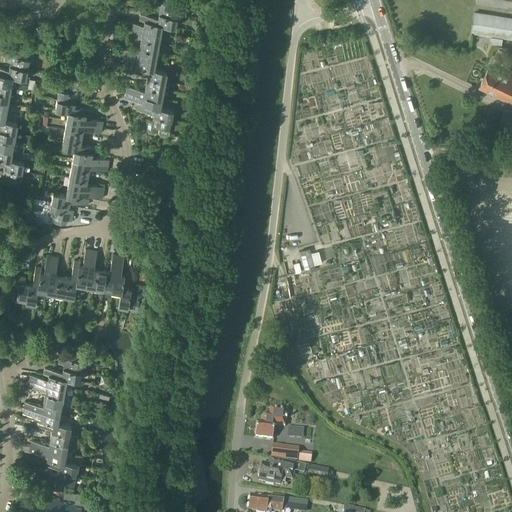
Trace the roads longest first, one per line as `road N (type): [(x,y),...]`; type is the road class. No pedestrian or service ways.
road 1 (residential): [(230,511),(297,16)]
road 2 (tertiary): [(384,29),(511,431)]
road 3 (residential): [(98,229),(127,175),(100,52),(108,0)]
road 4 (residential): [(0,369),(12,433),(1,511)]
road 5 (unknown): [(394,61),(511,104)]
